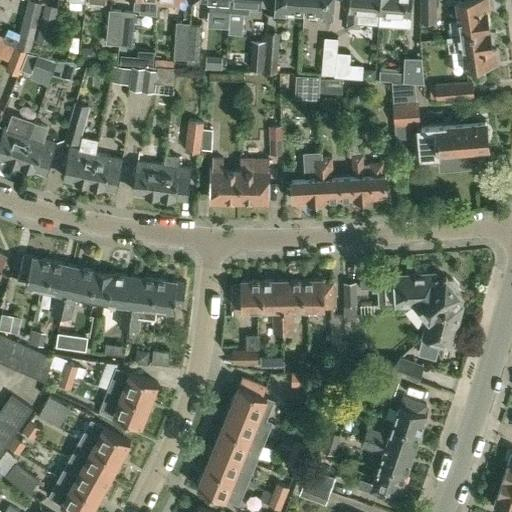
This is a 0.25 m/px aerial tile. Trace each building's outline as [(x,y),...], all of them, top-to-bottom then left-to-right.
[(29,49),(42,1),(39,0),(27,0),(18,38),(4,32),(1,39),(16,45),(29,49)] [(159,3),(159,0),(135,0),(135,8),(141,8),(141,11),(158,12),(159,3)] [(230,10),(230,0),(210,0),(210,9),(230,10)] [(250,1),(262,2),(262,0),(230,0),(230,10),(250,12),(250,1)] [(304,10),(304,0),(276,0),(275,15),(286,16),(286,9),(304,10)] [(304,0),(304,10),(322,12),(322,18),(332,19),(333,0),(304,0)] [(379,25),(380,11),(380,0),(349,0),(348,9),(349,9),(348,25),(360,25),(360,24),(379,25)] [(410,25),(411,13),(412,0),(380,0),(380,11),(395,12),(394,24),(410,25)] [(435,0),(422,0),(422,21),(435,22),(435,0)] [(449,21),(450,26),(452,35),(490,30),(487,9),(490,9),(488,0),(455,0),(459,19),(449,21)] [(59,5),(45,1),(36,37),(49,41),(59,5)] [(119,42),(122,9),(110,8),(107,41),(119,42)] [(122,9),(119,42),(132,43),(135,11),(122,9)] [(172,65),(186,66),(190,20),(176,19),(172,65)] [(204,21),(190,20),(186,66),(200,67),(204,21)] [(450,50),(463,48),(466,67),(498,62),(496,48),(492,48),(490,30),(452,35),(447,36),(450,50)] [(266,41),(263,71),(277,72),(281,32),(267,31),(266,41)] [(337,75),(339,52),(339,38),(323,37),(321,74),(337,75)] [(263,71),(266,41),(253,40),(251,70),(263,71)] [(19,72),(21,67),(27,52),(16,47),(8,68),(19,72)] [(33,68),(37,54),(27,52),(21,67),(32,71),(33,68)] [(117,62),(118,53),(108,52),(107,61),(117,62)] [(339,52),(337,75),(363,77),(364,65),(350,64),(351,53),(339,52)] [(50,75),(56,58),(37,54),(33,68),(50,75)] [(419,56),(402,56),(402,71),(379,69),(378,78),(391,80),(415,82),(422,82),(419,56)] [(56,58),(50,75),(70,81),(76,60),(56,58)] [(142,89),(145,64),(132,63),(128,87),(142,89)] [(128,66),(112,64),(110,79),(126,81),(128,66)] [(155,91),(158,65),(145,64),(142,89),(155,91)] [(158,65),(155,91),(173,94),(177,66),(158,65)] [(296,75),(295,99),(319,99),(319,93),(320,77),(320,75),(296,75)] [(320,77),(319,93),(342,93),(343,78),(320,77)] [(472,81),(437,83),(438,96),(473,94),(472,81)] [(69,124),(84,128),(91,103),(77,99),(69,124)] [(282,99),(269,100),(271,153),(284,152),(282,99)] [(395,125),(411,124),(418,123),(416,102),(393,103),(395,125)] [(0,155),(21,162),(34,122),(14,115),(11,126),(6,124),(0,140),(0,155)] [(185,149),(199,151),(203,120),(189,118),(185,149)] [(486,118),(421,124),(422,136),(418,137),(420,156),(440,154),(440,150),(488,146),(487,139),(490,136),(489,129),(486,126),(486,118)] [(56,141),(44,137),(48,126),(35,121),(34,122),(21,162),(46,171),(56,141)] [(411,124),(395,125),(396,139),(412,138),(411,124)] [(203,126),(203,128),(203,148),(213,148),(213,126),(203,126)] [(362,130),(352,130),(353,137),(353,143),(354,143),(361,143),(362,143),(363,143),(363,138),(362,130)] [(64,176),(90,182),(95,151),(98,139),(82,136),(79,147),(71,145),(64,176)] [(324,198),(322,155),(322,150),(304,151),(306,176),(292,177),(293,200),(324,198)] [(95,151),(90,182),(116,187),(122,157),(95,151)] [(191,166),(178,164),(180,154),(166,152),(164,163),(160,193),(187,197),(191,166)] [(354,174),(355,196),(387,195),(385,172),(384,172),(383,160),(370,161),(371,173),(364,173),(363,153),(353,154),(354,174)] [(322,155),(324,198),(355,196),(354,174),(333,175),(332,155),(322,155)] [(240,199),(241,168),(223,168),(223,157),(213,156),(213,167),(212,198),(240,199)] [(269,157),(259,157),(241,157),(241,168),(240,199),(268,199),(269,168),(269,157)] [(160,193),(164,163),(138,159),(134,190),(160,193)] [(46,288),(53,260),(23,253),(18,277),(27,279),(26,283),(41,287),(46,288)] [(61,315),(73,264),(53,260),(46,288),(57,290),(52,313),(61,315)] [(94,283),(97,269),(96,269),(73,264),(61,315),(71,317),(76,294),(91,298),(107,300),(109,285),(94,283)] [(129,327),(136,275),(112,272),(112,271),(97,269),(94,283),(109,285),(107,300),(123,302),(120,326),(129,327)] [(455,296),(456,296),(461,292),(446,274),(441,278),(435,271),(373,275),(374,288),(379,288),(380,303),(414,301),(429,318),(428,318),(455,296)] [(152,306),(156,277),(136,275),(129,327),(139,328),(140,316),(155,318),(156,307),(152,306)] [(152,306),(156,307),(173,309),(174,305),(183,306),(186,281),(156,277),(152,306)] [(292,308),(303,307),(303,278),(282,279),(283,331),(293,331),(292,308)] [(303,278),(303,307),(324,307),(334,306),(333,282),(324,282),(324,278),(303,278)] [(241,309),(263,308),(262,279),(241,280),(241,283),(232,284),(232,308),(241,308),(241,309)] [(274,331),(283,331),(282,279),(262,279),(263,308),(273,308),(274,331)] [(345,304),(344,304),(344,328),(357,328),(355,282),(344,282),(345,304)] [(435,355),(439,338),(451,342),(462,303),(456,296),(455,296),(428,318),(420,351),(435,355)] [(13,313),(1,311),(0,315),(0,327),(9,329),(13,313)] [(332,358),(343,358),(342,314),(331,315),(332,358)] [(47,332),(32,328),(30,339),(29,342),(39,344),(43,345),(44,343),(47,332)] [(88,334),(58,330),(56,345),(86,349),(88,334)] [(0,360),(5,363),(15,340),(2,334),(0,339),(0,360)] [(259,334),(243,334),(244,350),(247,350),(247,360),(259,360),(259,334)] [(17,368),(28,345),(15,340),(5,363),(17,368)] [(125,354),(126,344),(106,342),(105,352),(125,354)] [(29,374),(40,350),(28,345),(17,368),(29,374)] [(170,350),(153,348),(151,361),(168,363),(170,350)] [(136,349),(134,362),(147,363),(149,350),(136,349)] [(49,362),(51,355),(40,350),(29,374),(45,381),(49,362)] [(267,353),(259,353),(260,365),(284,364),(284,354),(284,353),(267,353)] [(393,364),(391,370),(417,379),(422,364),(399,357),(393,364)] [(310,360),(297,360),(297,362),(297,369),(310,369),(310,364),(310,360)] [(77,364),(66,361),(62,372),(74,375),(77,364)] [(77,364),(74,375),(82,378),(85,367),(77,364)] [(109,387),(150,403),(157,383),(158,383),(158,382),(129,370),(129,371),(116,366),(114,372),(115,372),(109,387)] [(292,371),(292,383),(304,383),(303,371),(292,371)] [(62,372),(59,383),(70,387),(74,375),(62,372)] [(376,373),(372,386),(395,393),(399,381),(376,373)] [(230,405),(271,421),(265,418),(270,405),(271,405),(273,399),(267,396),(263,394),(266,385),(242,375),(239,384),(238,384),(238,385),(230,405)] [(142,422),(150,403),(109,387),(104,401),(103,401),(100,407),(113,412),(142,424),(142,423),(142,422)] [(4,405),(25,419),(33,408),(12,394),(4,405)] [(393,424),(420,433),(427,413),(424,412),(427,403),(403,395),(400,404),(393,424)] [(71,407),(51,396),(41,414),(61,425),(71,407)] [(0,417),(17,430),(25,419),(4,405),(0,411),(0,417)] [(271,421),(230,405),(222,425),(262,441),(268,427),(269,427),(271,421)] [(0,434),(10,441),(17,430),(0,417),(0,434)] [(82,438),(119,459),(130,440),(130,441),(131,440),(103,424),(103,425),(91,418),(88,424),(89,425),(82,438)] [(40,426),(30,420),(23,430),(33,436),(40,426)] [(414,452),(420,433),(393,424),(389,434),(367,426),(364,435),(414,452)] [(256,456),(262,441),(222,425),(214,444),(255,462),(257,456),(256,456)] [(328,432),(318,428),(312,447),(322,451),(328,432)] [(338,435),(328,432),(322,451),(332,454),(338,435)] [(5,447),(10,441),(0,434),(0,450),(2,452),(5,447)] [(15,435),(8,445),(18,452),(25,442),(15,435)] [(407,472),(414,452),(364,435),(361,444),(383,452),(380,462),(407,472)] [(109,478),(119,459),(82,438),(74,452),(73,451),(70,457),(109,478)] [(294,441),(289,452),(301,457),(305,446),(294,441)] [(255,462),(214,444),(206,465),(246,481),(252,467),(255,462)] [(0,467),(7,474),(17,462),(19,458),(5,447),(2,452),(0,455),(0,467)] [(503,477),(511,480),(511,450),(511,451),(503,477)] [(289,452),(285,463),(296,467),(301,457),(289,452)] [(99,497),(109,478),(70,457),(67,462),(68,462),(61,476),(99,497)] [(17,462),(7,474),(29,491),(38,478),(17,462)] [(400,491),(407,472),(380,462),(373,482),(370,491),(394,499),(397,490),(400,491)] [(240,496),(246,481),(206,465),(198,485),(197,484),(197,486),(225,497),(226,497),(238,502),(241,496),(240,496)] [(304,480),(329,490),(334,476),(309,466),(304,480)] [(90,511),(99,497),(61,476),(53,489),(49,495),(61,501),(61,502),(79,511),(90,511)] [(511,509),(511,480),(503,477),(494,504),(511,509)] [(325,502),(329,490),(304,480),(300,493),(325,502)] [(277,481),(273,492),(284,497),(289,486),(277,481)] [(273,492),(269,503),(280,507),(284,497),(273,492)]
